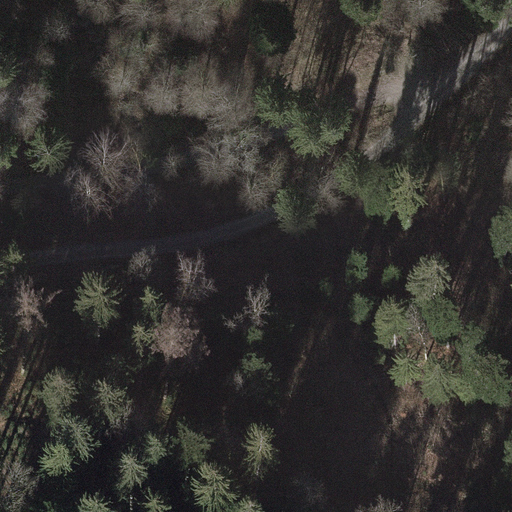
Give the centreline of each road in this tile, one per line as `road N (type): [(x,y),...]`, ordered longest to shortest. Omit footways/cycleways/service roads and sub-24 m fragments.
road 1 (track): [(511,14),(347,171),(245,223),(177,246),(0,268)]
road 2 (track): [(457,68),(232,156),(0,205)]
